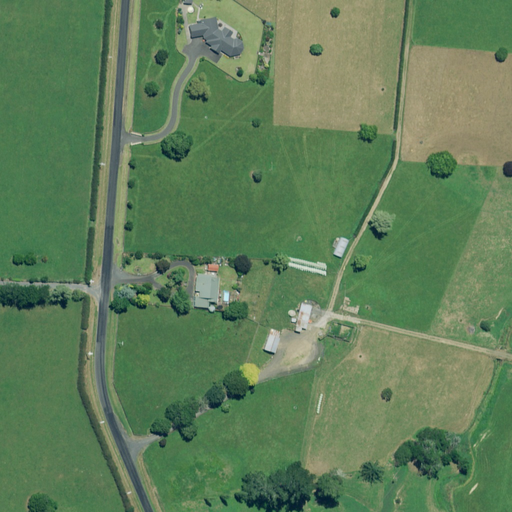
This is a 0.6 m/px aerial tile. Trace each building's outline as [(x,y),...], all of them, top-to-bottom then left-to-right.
[(220,52),(226,55),(234,57),(240,55),(244,49),(243,41),(235,37),(234,40),(229,37),(232,32),(225,28),(220,30),(216,17),(201,20),(202,23),(189,26),(191,37),(202,36),(205,42),(210,46),(210,48),(218,54),(220,52)] [(338,242),(334,241),(331,248),(336,250),(334,255),(341,258),(349,241),(340,237),(338,242)] [(216,287),(216,278),(195,276),(194,296),(195,296),(194,307),(207,308),(208,302),(216,302),(217,287),(216,287)] [(312,306),(301,304),(294,331),(300,332),(301,328),(306,329),(312,306)] [(281,333),(271,329),(263,350),(273,353),(281,333)]
